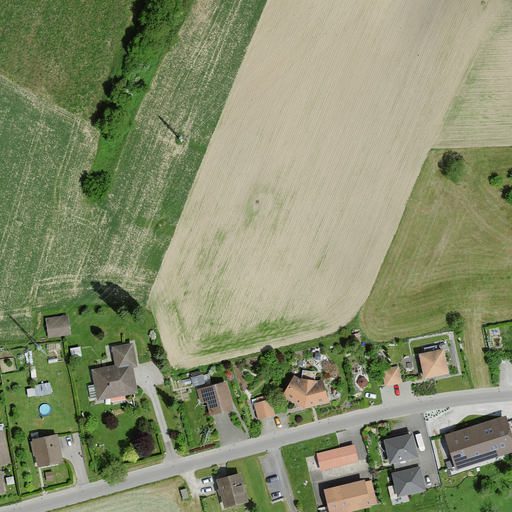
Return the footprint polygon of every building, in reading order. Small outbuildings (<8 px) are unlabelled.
[(67,318),(45,322),(48,340),(70,337),(67,318)] [(116,368),(93,372),(99,403),(143,395),(134,347),(113,351),(116,368)] [(446,353),(421,358),(426,382),(451,377),(446,353)] [(384,367),(387,384),(405,381),(403,364),(384,367)] [(209,372),(193,374),(194,383),(210,381),(209,372)] [(324,384),(294,379),(283,399),(306,411),(329,405),(324,384)] [(32,390),(27,391),(28,403),(44,401),(44,397),(50,397),(49,386),(32,388),(32,390)] [(228,386),(199,392),(206,421),(234,414),(228,386)] [(272,397),(256,402),(261,418),(277,413),(272,397)] [(511,436),(507,420),(448,438),(458,471),(511,454),(511,436)] [(4,433),(0,434),(0,497),(7,496),(1,468),(10,466),(4,433)] [(59,437),(32,443),(37,471),(65,465),(59,437)] [(416,458),(411,438),(385,444),(390,465),(416,458)] [(354,446),(317,455),(321,472),(358,463),(354,446)] [(424,492),(419,471),(393,477),(398,498),(424,492)] [(241,477),(217,483),(224,511),(248,504),(241,477)] [(367,481),(325,493),(330,511),(357,511),(374,507),(367,481)]
